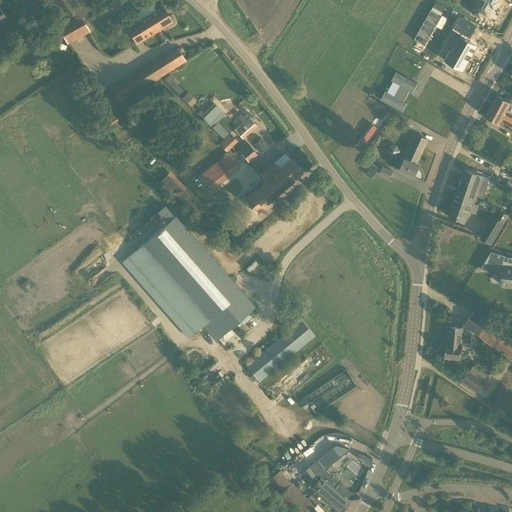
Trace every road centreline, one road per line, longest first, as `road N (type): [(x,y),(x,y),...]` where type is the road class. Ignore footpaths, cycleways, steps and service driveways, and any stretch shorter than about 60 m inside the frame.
road 1 (unclassified): [(418,253),(400,249),(371,221),(204,11)]
road 2 (unknown): [(285,427),(234,366),(265,324),(282,260),(351,196)]
road 3 (tertiary): [(418,253),(447,151),(511,37)]
road 4 (residential): [(373,491),(511,499)]
road 5 (residential): [(511,470),(394,434)]
